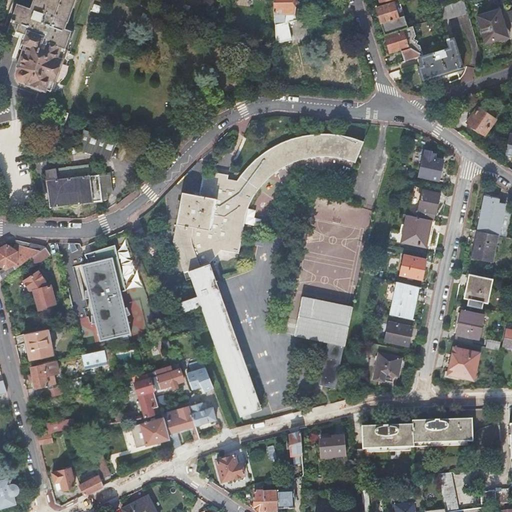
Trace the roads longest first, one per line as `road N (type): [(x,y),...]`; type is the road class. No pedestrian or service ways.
road 1 (unclassified): [(388,111),(280,104),(244,111),(104,224),(80,233),(0,228)]
road 2 (unclassified): [(166,465),(244,434),(371,404),(421,401)]
road 3 (unclassified): [(421,401),(462,187),(477,155)]
road 4 (unclassified): [(0,325),(42,511)]
road 5 (unknown): [(0,110),(15,229)]
